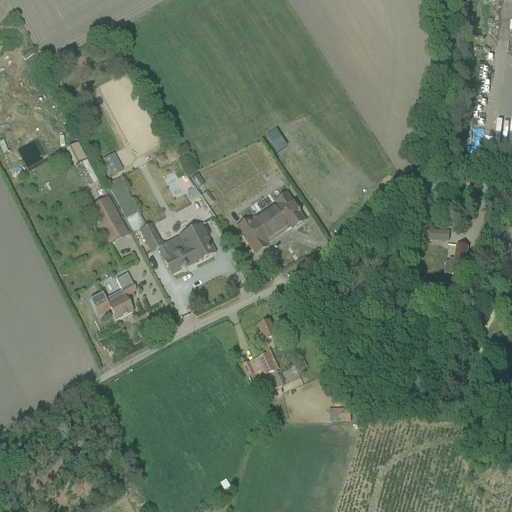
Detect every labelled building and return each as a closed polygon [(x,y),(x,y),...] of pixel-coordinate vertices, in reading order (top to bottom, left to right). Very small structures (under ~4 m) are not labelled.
[(277,153),(288,146),(277,130),(266,137),(277,153)] [(77,146),(67,152),(74,167),(85,162),(77,146)] [(87,175),(91,172),(86,162),(81,165),(87,175)] [(473,163),(454,162),(454,175),(473,175),(473,163)] [(197,191),(204,187),(197,177),(191,181),(197,191)] [(193,267),(209,258),(208,255),(209,254),(208,252),(206,252),(205,249),(210,246),(200,227),(190,232),(187,231),(184,233),(183,235),(184,235),(165,246),(161,246),(151,227),(146,230),(120,180),(107,187),(133,237),(139,234),(150,256),(158,252),(171,277),(181,272),(183,273),(186,271),(187,269),(186,266),(192,263),(193,267)] [(192,203),(199,199),(193,190),(187,194),(192,203)] [(208,208),(214,204),(207,194),(201,198),(208,208)] [(293,232),(305,223),(287,196),(273,205),(275,206),(250,223),(248,221),(236,230),(254,258),(267,249),(264,245),(290,228),(293,232)] [(107,200),(88,211),(108,247),(127,236),(107,200)] [(429,240),(429,242),(449,244),(450,234),(430,232),(430,231),(422,230),(422,240),(429,240)] [(511,246),(498,244),(497,245),(490,244),(487,264),(494,265),(492,283),(504,284),(511,246)] [(444,276),(459,278),(460,266),(466,266),(468,249),(456,247),(454,261),(449,260),(449,263),(445,263),(444,276)] [(116,322),(132,314),(125,300),(136,293),(132,287),(126,277),(115,283),(121,293),(105,302),(101,297),(89,303),(94,312),(93,313),(97,320),(110,313),(116,322)] [(273,392),(283,387),(277,374),(280,372),(269,350),(279,345),(270,323),(258,328),(262,336),(258,338),(267,356),(243,368),(248,378),(254,375),(267,405),(277,401),(273,392)] [(298,373),(307,369),(303,358),(293,363),(298,373)]
